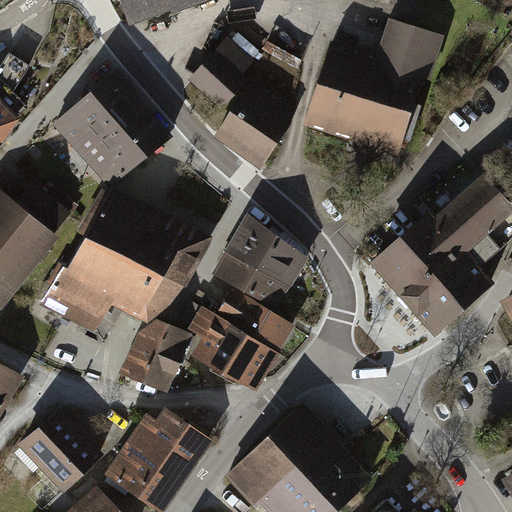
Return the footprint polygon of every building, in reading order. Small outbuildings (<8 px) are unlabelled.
[(118,0),(127,25),(203,0),(118,0)] [(330,40),(302,124),(397,155),(423,76),(430,78),(444,35),(388,16),(375,55),(330,40)] [(228,35),(189,77),(222,108),(250,78),(243,72),(255,59),(228,35)] [(53,121),(72,143),(136,88),(137,86),(118,65),(53,121)] [(253,79),(214,135),(261,167),(292,123),(296,104),(276,90),(274,93),(253,79)] [(72,143),(91,165),(155,110),(136,88),(72,143)] [(0,140),(16,117),(0,100),(0,140)] [(91,165),(111,187),(174,132),(155,110),(91,165)] [(428,205),(367,259),(433,334),(494,280),(467,250),(486,233),(500,248),(511,237),(511,203),(482,170),(434,212),(428,205)] [(110,180),(88,222),(189,276),(212,234),(110,180)] [(0,191),(0,302),(55,235),(52,233),(70,211),(34,182),(16,204),(0,191)] [(249,210),(226,249),(291,284),(310,256),(279,230),(249,210)] [(63,266),(44,299),(98,332),(116,310),(151,324),(168,314),(189,276),(88,222),(82,233),(90,238),(73,269),(63,266)] [(291,284),(226,249),(213,272),(276,307),(291,284)] [(234,284),(218,313),(280,348),(297,319),(234,284)] [(511,291),(499,299),(511,322),(511,291)] [(210,309),(197,331),(211,339),(201,357),(259,389),(282,349),(280,348),(218,313),(210,309)] [(145,334),(128,373),(131,373),(176,388),(196,336),(162,322),(145,334)] [(0,422),(25,381),(2,367),(0,368),(0,422)] [(271,431),(342,506),(375,476),(304,400),(271,431)] [(51,409),(13,443),(54,489),(93,454),(51,409)] [(141,418),(106,473),(157,508),(204,441),(162,410),(153,422),(141,418)] [(272,511),(336,511),(342,506),(271,431),(225,473),(256,506),(262,501),(272,511)] [(19,462),(0,479),(0,511),(118,511),(90,482),(62,509),(19,462)] [(511,470),(501,477),(511,496),(511,470)] [(402,511),(388,497),(371,511),(402,511)]
